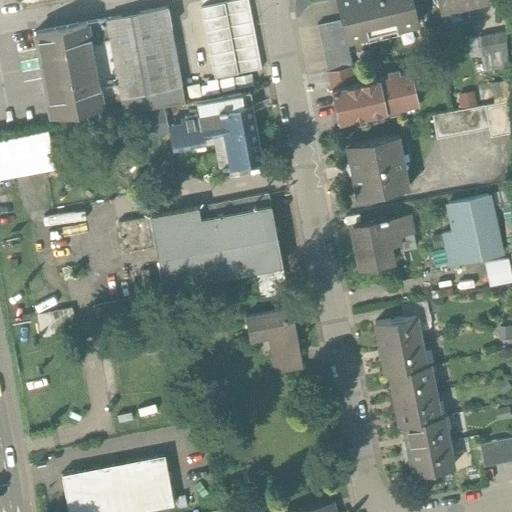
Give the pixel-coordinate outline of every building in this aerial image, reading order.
[(266,66),(253,0),(219,0),(199,4),(213,76),(266,66)] [(411,0),(335,0),(340,20),(345,41),(417,24),(411,0)] [(436,0),(439,10),(484,0),(436,0)] [(166,7),(105,18),(108,36),(117,83),(123,112),(184,101),(166,7)] [(340,20),(317,25),(327,72),(351,66),(345,41),(340,20)] [(86,22),(35,32),(50,114),(101,104),(97,86),(117,83),(108,36),(89,40),(86,22)] [(505,31),(480,36),(481,59),(506,54),(505,31)] [(327,72),(329,84),(354,78),(351,66),(327,72)] [(410,71),(330,89),(334,106),(337,119),(338,122),(417,104),(410,71)] [(243,92),(196,101),(199,114),(185,116),(187,127),(170,130),(173,147),(203,141),(202,135),(221,131),(228,166),(256,161),(254,155),(253,149),(246,108),(245,103),(243,92)] [(507,101),(432,115),(437,139),(489,129),(490,137),(508,133),(507,101)] [(47,130),(0,138),(0,178),(53,169),(47,130)] [(398,135),(345,145),(355,197),(408,187),(398,135)] [(268,194),(149,216),(162,287),(281,265),(268,194)] [(487,195),(448,203),(454,231),(441,233),(445,255),(458,252),(460,262),(500,254),(487,195)] [(408,214),(351,225),(360,268),(391,262),(386,238),(411,233),(408,214)] [(124,250),(150,245),(143,215),(117,220),(124,250)] [(483,260),(488,284),(511,279),(511,276),(507,254),(483,260)] [(426,300),(400,305),(403,316),(415,314),(428,311),(426,300)] [(72,306),(37,313),(40,336),(75,330),(72,306)] [(290,308),(245,316),(249,338),(268,334),(275,372),(301,367),(290,308)] [(403,316),(374,322),(379,348),(420,340),(415,314),(403,316)] [(442,354),(440,337),(422,338),(423,356),(442,354)] [(420,340),(379,348),(384,373),(388,372),(424,365),(420,340)] [(424,365),(388,372),(393,398),(433,390),(428,364),(424,365)] [(433,390),(393,398),(398,423),(402,423),(438,415),(433,390)] [(438,415),(402,423),(407,448),(447,440),(442,415),(438,415)] [(511,439),(511,437),(501,439),(505,461),(511,459),(511,439)] [(501,439),(489,441),(494,463),(505,461),(501,439)] [(447,440),(407,448),(411,473),(452,466),(447,440)] [(489,441),(478,443),(483,465),(494,463),(489,441)] [(163,454),(61,473),(68,511),(126,511),(172,504),(163,454)] [(333,511),(332,502),(284,511),(333,511)]
